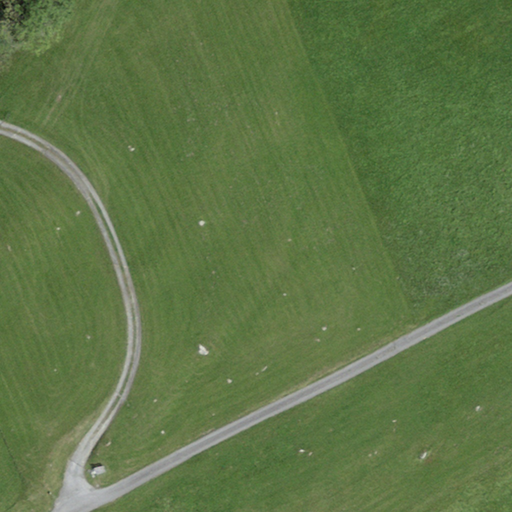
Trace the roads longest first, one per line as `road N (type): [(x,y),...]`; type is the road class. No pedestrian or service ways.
road 1 (residential): [(76,511),(511,286)]
road 2 (residential): [(0,126),(77,174),(107,227),(130,304),(132,354),(119,395),(77,467),(76,511)]
